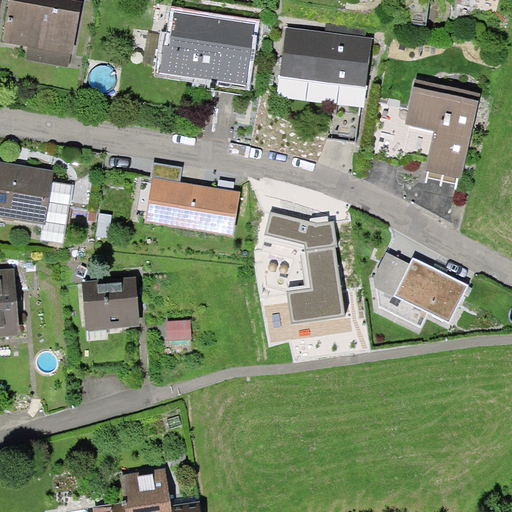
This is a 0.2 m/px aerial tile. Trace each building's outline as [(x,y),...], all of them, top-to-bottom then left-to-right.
[(82,1),(74,0),(9,0),(2,41),(28,46),(26,59),(69,67),(71,53),(73,53),(82,1)] [(255,23),(174,11),(169,46),(164,45),(160,72),(246,85),(255,23)] [(326,23),(325,32),(365,37),(366,28),(326,23)] [(373,37),(365,37),(325,32),(286,27),(280,76),(366,87),(373,37)] [(480,93),(415,78),(405,124),(434,131),(425,170),(461,178),(480,93)] [(54,170),(0,161),(0,216),(42,224),(44,225),(52,182),(54,170)] [(153,177),(180,181),(182,167),(153,162),(150,176),(153,177)] [(180,181),(153,177),(146,221),(233,236),(241,191),(233,189),(218,187),(180,181)] [(233,189),(234,182),(219,180),(218,187),(233,189)] [(74,185),(52,182),(44,225),(42,224),(40,239),(64,243),(74,185)] [(96,221),(98,212),(90,211),(88,220),(96,221)] [(310,221),(271,212),(265,235),(305,245),(311,287),(287,290),(292,324),(345,316),(335,247),(338,247),(334,221),(329,221),(316,223),(310,221)] [(112,215),(99,213),(96,236),(109,238),(112,215)] [(393,296),(410,264),(387,252),(374,277),(375,287),(378,289),(393,296)] [(433,267),(413,257),(410,264),(393,296),(428,313),(448,324),(469,285),(446,274),(433,267)] [(448,269),(435,263),(433,267),(446,274),(448,269)] [(14,269),(0,270),(0,336),(20,335),(14,269)] [(136,277),(82,282),(87,330),(139,325),(136,277)] [(421,327),(428,313),(393,296),(378,289),(380,306),(421,327)] [(190,320),(167,321),(168,340),(192,339),(190,320)] [(188,464),(187,453),(172,454),(173,466),(188,464)] [(124,502),(94,507),(94,511),(201,511),(200,501),(171,506),(166,467),(119,475),(124,502)]
